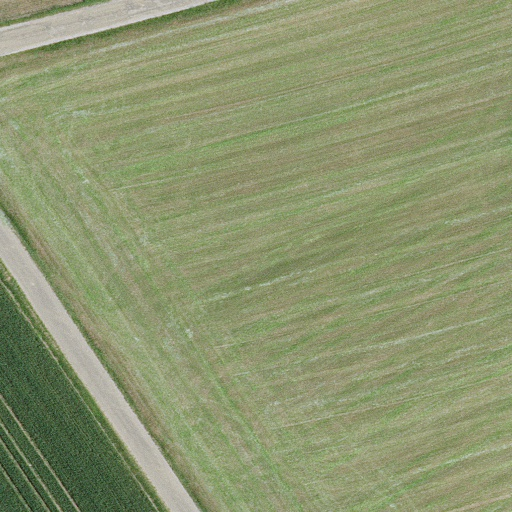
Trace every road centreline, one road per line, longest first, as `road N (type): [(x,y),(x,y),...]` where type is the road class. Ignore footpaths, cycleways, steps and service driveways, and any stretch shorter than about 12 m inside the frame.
road 1 (track): [(0,238),(183,511)]
road 2 (unclassified): [(182,0),(0,44)]
